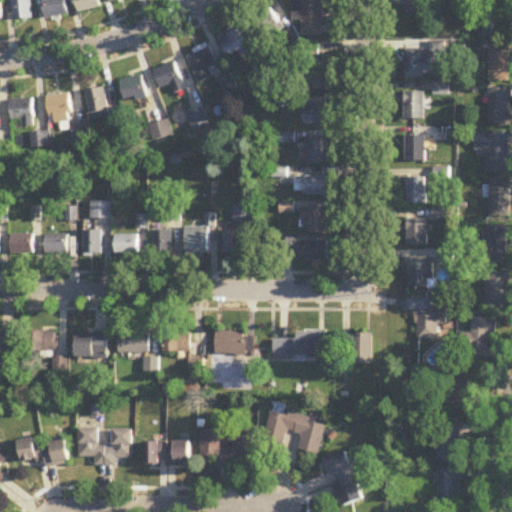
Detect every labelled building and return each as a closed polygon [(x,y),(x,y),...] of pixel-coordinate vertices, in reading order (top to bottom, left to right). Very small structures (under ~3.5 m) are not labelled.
[(13,0),(14,21),(32,21),(32,0),(13,0)] [(69,16),(66,0),(43,0),(46,19),(69,16)] [(76,0),(80,14),(101,8),(99,0),(76,0)] [(324,0),(302,0),(302,22),(303,22),(303,37),(324,37),(324,0)] [(405,0),(405,16),(426,16),(425,0),(405,0)] [(285,31),(276,15),(257,26),(267,42),(285,31)] [(221,42),(229,59),(240,54),(243,59),(253,54),(242,31),(221,42)] [(490,82),(510,82),(510,44),(490,44),(490,82)] [(320,63),(320,47),(305,47),(305,63),(320,63)] [(216,65),(209,48),(188,56),(199,84),(213,78),(209,68),(216,65)] [(405,52),(405,80),(435,80),(435,52),(405,52)] [(171,87),(175,95),(186,91),(176,64),(155,72),(161,91),(171,87)] [(307,67),(307,92),(328,92),(328,67),(307,67)] [(146,101),(145,79),(123,80),(124,102),(146,101)] [(435,87),(436,96),(450,95),(448,85),(435,87)] [(490,90),(490,127),(511,127),(511,90),(490,90)] [(108,118),(107,91),(89,92),(90,119),(108,118)] [(405,94),(405,121),(426,121),(426,94),(405,94)] [(50,96),(50,125),(71,125),(71,96),(50,96)] [(12,122),(23,122),(23,128),(35,127),(34,100),(11,102),(12,122)] [(304,107),(304,128),(328,128),(328,107),(304,107)] [(193,134),(211,127),(204,109),(187,116),(193,134)] [(174,137),(170,122),(149,128),(154,143),(174,137)] [(73,127),(75,148),(90,146),(88,126),(73,127)] [(508,136),(476,136),(476,154),(487,154),(487,173),(508,173),(508,136)] [(426,138),(406,138),(406,164),(426,164),(426,138)] [(328,142),(301,142),(301,154),(308,154),(308,166),(328,166),(328,142)] [(303,197),(328,197),(328,178),(303,178),(303,197)] [(426,206),(426,180),(407,180),(407,206),(426,206)] [(511,181),(490,181),(490,218),(511,218),(511,181)] [(92,219),(110,219),(110,204),(92,204),(92,219)] [(233,225),(250,225),(250,208),(233,208),(233,225)] [(180,223),(180,209),(165,209),(165,223),(180,223)] [(330,236),(330,211),(301,211),(301,222),(309,222),(309,236),(330,236)] [(185,257),(210,257),(210,216),(206,216),(206,228),(186,228),(185,257)] [(427,248),(427,222),(407,222),(407,248),(427,248)] [(507,227),(486,228),(486,265),(507,265),(507,227)] [(102,232),(83,232),(83,256),(102,256),(102,232)] [(152,232),(152,255),(171,255),(171,232),(152,232)] [(223,233),(223,257),(245,257),(245,233),(223,233)] [(34,236),(11,236),(12,255),(34,255),(34,236)] [(70,236),(46,236),(46,255),(70,255),(70,236)] [(116,256),(139,256),(139,236),(116,236),(116,256)] [(305,255),(305,263),(329,263),(329,242),(281,242),(281,256),(305,255)] [(408,290),(434,290),(434,263),(408,263),(408,290)] [(484,308),(505,311),(510,275),(489,272),(484,308)] [(406,300),(407,312),(417,312),(417,341),(438,341),(438,327),(447,327),(447,309),(432,309),(432,300),(406,300)] [(496,338),(498,320),(473,319),(472,335),(462,334),(461,349),(470,349),(469,359),(488,360),(490,337),(496,338)] [(29,333),(29,353),(56,353),(56,333),(29,333)] [(150,333),(119,333),(119,354),(150,354),(150,333)] [(165,355),(192,355),(192,333),(165,333),(165,355)] [(254,356),(254,333),(216,333),(216,356),(254,356)] [(325,333),(295,333),(295,341),(274,341),(274,358),(325,358),(325,333)] [(17,350),(17,334),(0,334),(0,358),(3,358),(3,350),(17,350)] [(373,335),(350,335),(350,365),(373,365),(373,335)] [(108,359),(108,336),(77,336),(77,359),(108,359)] [(446,418),(466,420),(469,381),(448,380),(446,418)] [(319,456),(326,424),(272,412),(265,445),(284,449),(288,433),(303,436),(300,452),(319,456)] [(438,463),(460,463),(460,426),(438,426),(438,463)] [(81,430),(81,459),(97,459),(97,468),(119,468),(119,460),(133,460),(133,431),(114,431),(114,449),(100,449),(100,430),(81,430)] [(235,433),(235,450),(221,450),(222,432),(202,432),(202,459),(219,459),(219,466),(257,467),(258,433),(235,433)] [(36,444),(36,441),(20,442),(22,464),(47,462),(47,467),(70,466),(69,443),(36,444)] [(146,443),(146,468),(191,468),(191,443),(146,443)] [(0,482),(5,476),(0,472),(0,470),(9,456),(0,449),(0,482)] [(325,461),(333,487),(335,486),(342,509),(363,502),(349,454),(325,461)] [(438,509),(460,509),(460,472),(438,472),(438,509)]
